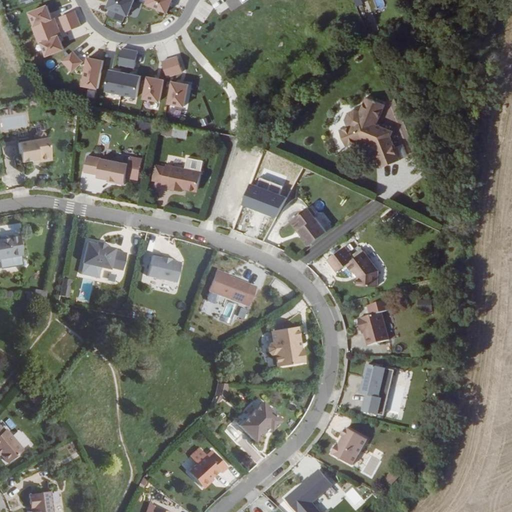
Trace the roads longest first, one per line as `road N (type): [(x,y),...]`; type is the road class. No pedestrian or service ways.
road 1 (residential): [(217,511),(302,433),(318,407),(331,350),(316,300),(273,262),(205,236),(35,201),(0,207)]
road 2 (residential): [(78,0),(105,35),(129,40),(152,40),(178,26),(196,0)]
